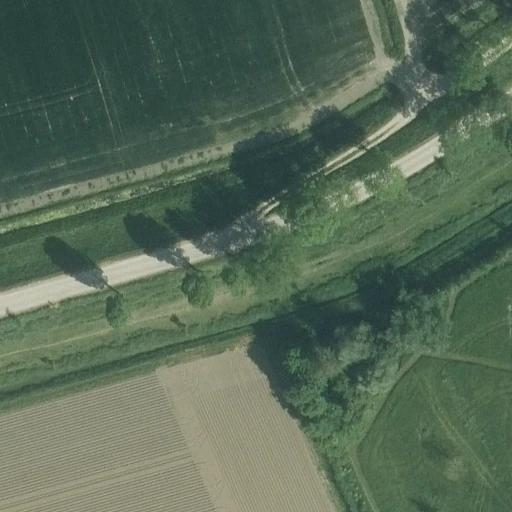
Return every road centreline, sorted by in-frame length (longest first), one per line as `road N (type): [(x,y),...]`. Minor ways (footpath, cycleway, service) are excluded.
road 1 (tertiary): [(0,305),(335,205),(511,99)]
road 2 (track): [(230,240),(269,205),(511,41)]
